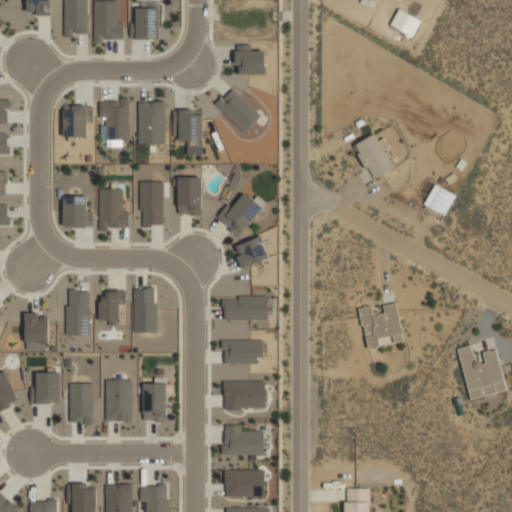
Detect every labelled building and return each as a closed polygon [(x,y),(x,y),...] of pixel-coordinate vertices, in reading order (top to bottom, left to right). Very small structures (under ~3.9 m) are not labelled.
[(26,0),(27,12),(37,12),(37,15),(50,15),(50,0),(26,0)] [(65,0),(65,34),(87,34),(87,0),(65,0)] [(116,0),(95,0),(95,39),(116,39),(116,0)] [(136,38),(159,39),(160,8),(136,7),(136,38)] [(390,23),(412,36),(422,20),(400,7),(390,23)] [(265,50),(236,50),(236,74),(265,74),(265,50)] [(232,87),(217,103),(245,131),(261,116),(232,87)] [(101,140),(129,140),(129,98),(101,98),(101,140)] [(0,99),(0,122),(9,122),(9,99),(0,99)] [(138,101),(138,142),(164,142),(164,101),(138,101)] [(64,104),(64,136),(84,136),(84,125),(93,125),(93,104),(64,104)] [(203,109),(177,109),(177,140),(203,140),(203,109)] [(353,146),(373,179),(398,164),(378,131),(353,146)] [(0,155),(9,155),(9,133),(0,133),(0,155)] [(229,187),(242,191),(247,176),(234,172),(229,187)] [(179,213),(202,213),(202,175),(179,175),(179,213)] [(163,180),(141,180),(141,225),(163,225),(163,180)] [(425,204),(446,213),(455,194),(435,184),(425,204)] [(128,207),(122,207),(122,187),(100,187),(100,228),(128,228),(128,207)] [(236,234),(266,205),(252,190),(245,197),(241,193),(218,214),(236,234)] [(64,225),(93,225),(93,204),(88,204),(88,195),(64,195),(64,225)] [(0,203),(0,226),(9,226),(9,203),(0,203)] [(243,267),(270,256),(261,235),(234,246),(243,267)] [(158,331),(158,285),(135,285),(135,331),(158,331)] [(90,334),(90,288),(67,288),(67,334),(90,334)] [(122,320),(122,290),(101,290),(101,320),(122,320)] [(268,319),(268,296),(223,296),(223,319),(268,319)] [(405,340),(397,301),(382,304),(383,310),(374,312),(372,304),(360,306),(367,347),(405,340)] [(26,341),(48,341),(48,311),(26,311),(26,341)] [(222,363),(264,363),(264,340),(222,340),(222,363)] [(498,348),(475,353),(473,344),(459,347),(470,398),(507,390),(498,348)] [(0,409),(19,401),(5,369),(0,371),(0,409)] [(31,402),(60,402),(60,371),(37,371),(37,381),(31,381),(31,402)] [(132,377),(107,377),(107,420),(132,420),(132,377)] [(93,381),(70,381),(70,423),(93,423),(93,381)] [(144,420),(166,420),(166,381),(144,381),(144,420)] [(223,381),(223,409),(267,409),(267,381),(223,381)] [(264,455),(264,428),(223,428),(223,455),(264,455)] [(265,470),(225,470),(224,496),(264,496),(265,470)] [(68,482),(68,503),(74,503),(74,511),(96,511),(96,482),(68,482)] [(132,511),(132,482),(106,482),(106,511),(132,511)] [(147,511),(169,511),(169,483),(141,483),(141,502),(147,502),(147,511)] [(346,511),(371,511),(371,487),(346,487),(346,511)] [(0,511),(17,511),(20,509),(0,489),(0,511)] [(59,511),(60,498),(31,498),(31,511),(59,511)]
